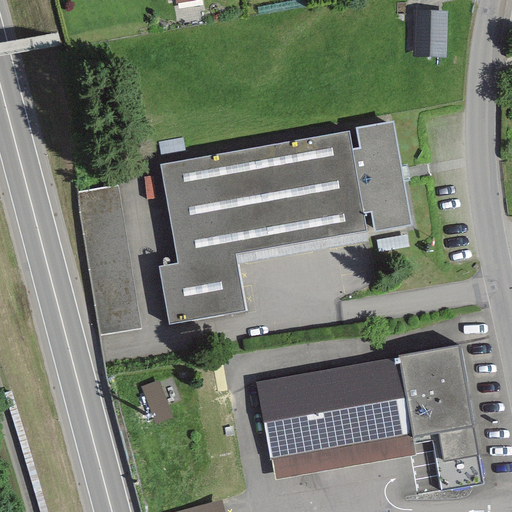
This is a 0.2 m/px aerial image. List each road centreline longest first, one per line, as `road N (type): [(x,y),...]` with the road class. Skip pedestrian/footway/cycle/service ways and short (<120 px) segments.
road 1 (trunk): [(0,83),(112,511)]
road 2 (unclassified): [(495,0),(482,171),(511,345)]
road 3 (unclassified): [(34,511),(0,395)]
